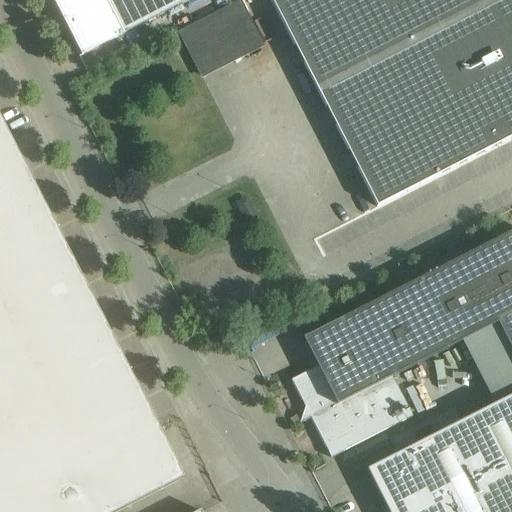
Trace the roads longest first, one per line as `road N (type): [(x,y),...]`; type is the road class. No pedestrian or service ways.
road 1 (unclassified): [(292,511),(195,382),(0,5)]
road 2 (unknown): [(263,139),(305,236),(318,248),(345,250),(511,175)]
road 3 (unknown): [(105,208),(263,139)]
